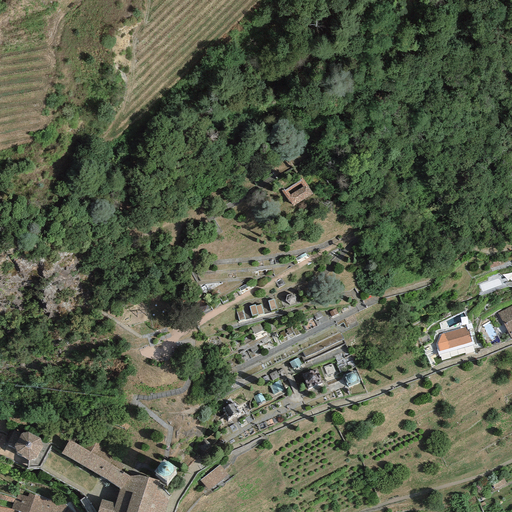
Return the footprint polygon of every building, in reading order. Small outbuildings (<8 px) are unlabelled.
[(292,203),(312,192),(304,177),(283,189),(292,203)] [(172,320),(165,321),(167,331),(174,330),(172,320)] [(472,331),(452,337),(457,354),(478,347),(472,331)] [(40,438),(28,431),(25,432),(20,433),(13,448),(16,453),(29,460),(35,458),(42,445),(41,441),(40,438)] [(69,439),(62,453),(101,476),(104,478),(120,488),(124,480),(128,474),(130,470),(122,465),(124,462),(125,459),(123,458),(114,453),(115,451),(116,449),(105,443),(90,435),(83,447),(69,439)] [(29,463),(28,468),(34,466),(40,467),(41,464),(51,446),(41,441),(42,445),(35,458),(29,460),(29,463)] [(189,453),(181,461),(187,468),(196,460),(189,453)] [(155,475),(167,483),(176,471),(164,462),(155,475)] [(220,465),(200,480),(208,490),(228,475),(224,471),(220,465)] [(165,511),(167,506),(169,500),(157,489),(160,481),(139,474),(130,475),(128,474),(124,480),(120,488),(118,493),(115,502),(101,499),(99,507),(97,511),(165,511)] [(12,505),(11,509),(21,511),(65,511),(68,509),(60,501),(49,500),(29,492),(27,497),(17,493),(15,498),(12,505)] [(12,505),(15,498),(3,494),(0,493),(0,501),(0,502),(3,501),(7,501),(9,503),(10,504),(12,505)]
